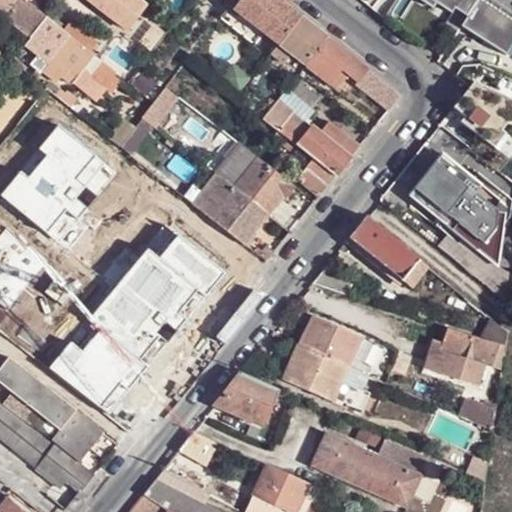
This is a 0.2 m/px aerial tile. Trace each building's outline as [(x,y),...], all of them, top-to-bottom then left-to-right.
[(24,0),(0,0),(0,13),(0,14),(8,20),(24,0)] [(31,38),(47,17),(27,0),(26,0),(24,0),(8,20),(31,38)] [(92,0),(130,30),(148,5),(141,0),(92,0)] [(242,0),(233,0),(233,1),(221,16),(253,42),(263,30),(236,8),(242,0)] [(242,0),(236,8),(263,30),(284,2),(281,0),(242,0)] [(438,4),(432,0),(421,0),(434,9),(438,4)] [(511,0),(432,0),(438,4),(452,13),(456,8),(468,16),(462,25),(486,41),(493,30),(511,42),(511,0)] [(67,10),(58,2),(49,13),(58,21),(67,10)] [(266,32),(281,45),(303,17),(284,2),(263,30),(266,32)] [(0,13),(0,30),(3,26),(5,24),(8,20),(0,14),(0,13)] [(55,56),(71,36),(64,32),(47,17),(31,38),(55,56)] [(330,38),(303,17),(281,45),(308,65),(330,38)] [(8,20),(5,24),(27,42),(31,38),(8,20)] [(72,23),(64,32),(71,36),(90,52),(97,43),(72,23)] [(256,45),(266,32),(263,30),(253,42),(256,45)] [(55,56),(80,75),(89,64),(95,56),(90,52),(71,36),(55,56)] [(27,42),(25,45),(49,63),(55,56),(31,38),(27,42)] [(308,65),(331,84),(343,68),(350,74),(360,82),(362,78),(369,70),(330,38),(308,65)] [(49,63),(47,66),(72,85),(80,75),(55,56),(49,63)] [(107,86),(118,73),(105,63),(95,56),(89,64),(104,75),(100,81),(107,86)] [(511,78),(486,67),(454,107),(466,116),(462,122),(495,148),(507,133),(503,130),(508,124),(511,124),(511,78)] [(343,68),(331,84),(337,88),(350,74),(343,68)] [(369,70),(362,78),(374,88),(376,86),(380,89),(385,83),(369,70)] [(311,108),(320,96),(301,81),(292,92),(311,108)] [(402,96),(385,83),(380,89),(375,95),(391,108),(402,96)] [(71,108),(47,88),(34,104),(58,124),(65,115),(71,108)] [(156,102),(148,111),(158,119),(171,102),(161,95),(156,102)] [(265,120),(279,130),(282,126),(294,111),(281,100),(272,112),(265,120)] [(71,108),(65,115),(84,128),(89,122),(71,108)] [(312,127),(294,111),(282,126),(279,130),(287,136),(297,144),(312,127)] [(125,141),(136,127),(120,115),(110,128),(125,141)] [(332,143),(312,127),(297,144),(315,158),(337,176),(351,158),(332,143)] [(351,158),(362,146),(342,130),(332,143),(351,158)] [(84,183),(92,172),(44,133),(40,136),(79,168),(74,175),(84,183)] [(18,194),(43,214),(64,187),(74,175),(79,168),(40,136),(26,156),(40,167),(18,194)] [(292,150),(297,144),(287,136),(282,142),(292,150)] [(221,177),(235,188),(259,159),(241,145),(217,174),(221,177)] [(474,177),(443,154),(410,195),(416,199),(411,205),(443,231),(448,225),(479,249),(480,248),(500,264),(505,226),(509,203),(500,196),(504,190),(479,171),(474,177)] [(26,156),(4,183),(14,191),(18,194),(40,167),(26,156)] [(320,197),(337,176),(315,158),(299,179),(320,197)] [(235,188),(268,215),(282,197),(285,199),(294,187),(259,159),(235,188)] [(74,175),(64,187),(74,195),(84,183),(74,175)] [(221,177),(197,207),(211,218),(235,188),(221,177)] [(211,218),(246,246),(256,234),(254,232),(268,215),(235,188),(211,218)] [(511,195),(504,190),(500,196),(509,203),(505,226),(511,222),(511,214),(511,195)] [(33,226),(43,214),(18,194),(14,191),(5,203),(33,226)] [(236,264),(150,196),(131,219),(218,288),(236,264)] [(366,217),(350,237),(355,241),(403,280),(419,261),(366,217)] [(346,242),(350,246),(355,241),(350,237),(346,242)] [(403,288),(407,283),(403,280),(355,241),(350,246),(403,288)] [(109,245),(90,268),(92,271),(164,327),(179,310),(182,305),(109,245)] [(419,261),(403,280),(407,283),(413,288),(428,267),(419,261)] [(326,267),(313,283),(350,294),(355,277),(326,267)] [(77,291),(159,357),(162,353),(160,351),(173,335),(164,327),(92,271),(77,291)] [(179,310),(164,327),(173,335),(195,352),(209,335),(179,310)] [(126,403),(142,382),(58,313),(41,335),(126,403)] [(313,316),(298,344),(337,361),(340,356),(352,333),(313,316)] [(493,319),(483,336),(506,343),(508,332),(493,319)] [(484,365),(492,367),(500,344),(447,328),(442,343),(439,350),(484,365)] [(340,356),(337,361),(348,366),(355,370),(369,341),(352,333),(340,356)] [(173,335),(160,351),(162,353),(182,369),(195,352),(173,335)] [(439,350),(442,343),(431,339),(423,362),(421,368),(477,386),(484,365),(439,350)] [(282,379),(333,402),(342,382),(348,366),(337,361),(298,344),(282,379)] [(492,367),(502,371),(506,346),(500,344),(492,367)] [(61,432),(78,412),(11,359),(3,367),(0,371),(0,383),(28,406),(61,432)] [(348,366),(342,382),(359,390),(367,375),(355,370),(348,366)] [(278,389),(242,373),(215,405),(262,426),(278,389)] [(359,390),(342,382),(333,402),(350,411),(359,390)] [(495,412),(463,397),(454,414),(475,423),(492,431),(495,412)] [(21,417),(0,401),(0,436),(15,449),(38,467),(37,470),(38,471),(38,470),(56,485),(53,489),(74,504),(82,494),(96,476),(81,464),(53,442),(33,427),(21,417)] [(53,442),(81,464),(105,433),(78,412),(61,432),(53,442)] [(394,441),(387,455),(337,432),(323,464),(414,505),(435,460),(394,441)] [(207,466),(217,445),(193,433),(179,450),(207,466)] [(487,464),(472,458),(465,473),(469,475),(485,482),(487,464)] [(172,459),(163,471),(186,484),(205,493),(206,492),(211,480),(172,459)] [(295,511),(309,485),(268,466),(255,494),(295,511)] [(157,479),(183,493),(186,484),(163,471),(157,479)] [(246,492),(214,476),(211,480),(206,492),(238,509),(246,492)] [(157,479),(144,494),(172,511),(220,511),(183,493),(157,479)] [(295,511),(306,511),(317,489),(309,485),(295,511)] [(144,494),(138,501),(153,511),(154,511),(171,511),(172,511),(144,494)] [(295,511),(255,494),(246,511),(295,511)] [(151,511),(153,511),(138,501),(129,511),(151,511)] [(2,511),(24,511),(12,502),(4,511),(2,511)]
